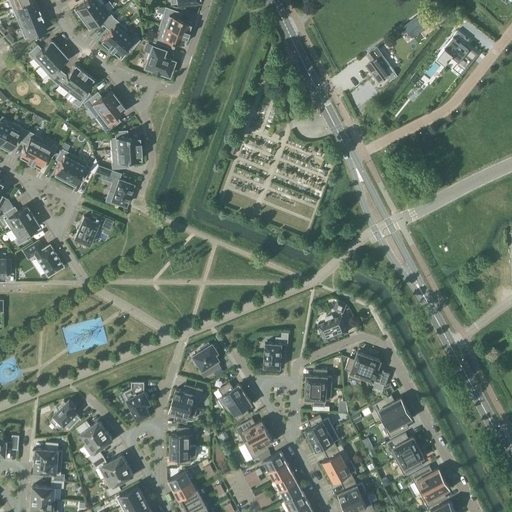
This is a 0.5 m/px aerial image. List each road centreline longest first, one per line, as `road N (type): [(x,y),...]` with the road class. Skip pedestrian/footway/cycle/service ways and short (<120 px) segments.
road 1 (tertiary): [(511,463),(351,159)]
road 2 (residential): [(479,511),(394,355),(367,337),(295,365),(294,383)]
road 3 (residential): [(351,159),(455,106),(511,31)]
road 4 (tertiary): [(351,159),(270,0)]
road 5 (residential): [(207,0),(179,87),(151,86)]
